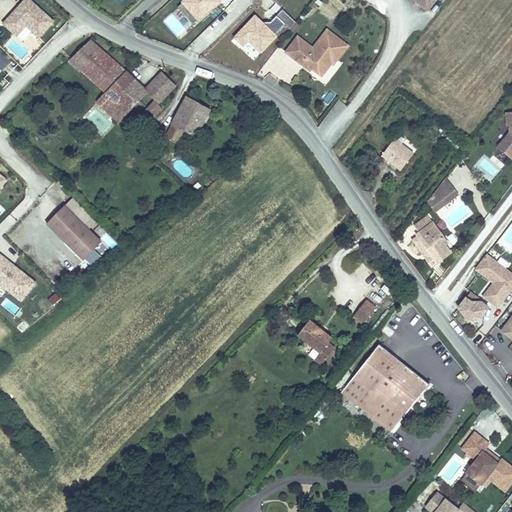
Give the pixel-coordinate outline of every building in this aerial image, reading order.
[(56,23),(30,0),(29,0),(6,25),(19,37),(29,27),(41,39),(56,23)] [(414,0),(428,10),(435,0),(414,0)] [(298,38),(286,53),(302,65),(304,63),(312,69),(319,74),(333,57),(337,60),(348,47),(327,31),(313,50),(298,38)] [(97,102),(117,121),(144,93),(145,92),(122,69),(89,41),(71,59),(83,71),(90,65),(100,76),(94,81),(105,93),(97,102)] [(333,57),(319,74),(322,76),(332,64),(334,65),(337,60),(333,57)] [(304,63),(302,65),(310,71),(312,69),(304,63)] [(90,65),(83,71),(94,81),(100,76),(90,65)] [(163,74),(175,86),(183,77),(166,70),(163,74)] [(175,86),(163,74),(145,92),(144,93),(155,103),(157,104),(175,86)] [(329,105),(335,95),(329,92),(323,102),(329,105)] [(138,106),(143,110),(152,101),(147,96),(138,106)] [(187,98),(166,137),(177,143),(183,131),(186,132),(196,137),(210,110),(187,98)] [(157,104),(155,103),(148,110),(155,117),(162,110),(157,104)] [(155,117),(148,110),(136,122),(139,125),(145,131),(157,119),(155,117)] [(511,112),(506,113),(507,126),(509,126),(509,132),(497,147),(511,159),(511,112)] [(128,131),(131,134),(139,125),(136,122),(128,131)] [(186,132),(183,131),(177,143),(179,144),(186,132)] [(395,139),(382,156),(401,170),(414,154),(395,139)] [(446,178),(428,201),(436,211),(458,195),(446,178)] [(65,207),(47,225),(84,261),(101,243),(65,207)] [(420,233),(417,235),(418,236),(437,262),(450,252),(445,245),(442,241),(445,239),(433,222),(432,223),(427,216),(415,225),(420,233)] [(511,227),(503,241),(511,246),(511,244),(511,227)] [(418,236),(413,240),(432,265),(437,262),(418,236)] [(96,253),(85,263),(89,268),(100,258),(96,253)] [(511,274),(486,255),(477,267),(494,281),(492,283),(482,297),(497,309),(511,288),(511,274)] [(0,292),(21,307),(38,282),(0,256),(0,292)] [(477,267),(475,270),(492,283),(494,281),(477,267)] [(457,308),(470,318),(483,315),(489,307),(469,292),(457,308)] [(377,306),(381,299),(371,294),(368,300),(377,306)] [(367,304),(354,319),(363,327),(376,312),(367,304)] [(315,361),(323,367),(337,352),(329,346),(333,341),(311,322),(298,338),(320,356),(315,361)] [(390,354),(380,345),(342,392),(392,432),(429,385),(409,368),(405,373),(387,357),(390,354)] [(409,368),(390,354),(387,357),(405,373),(409,368)] [(508,488),(511,482),(511,468),(501,460),(500,461),(497,464),(483,453),(486,450),(489,445),(475,434),(462,449),(477,461),(466,473),(481,485),(490,474),(508,488)] [(497,464),(500,461),(486,450),(483,453),(497,464)] [(490,474),(481,485),(485,488),(491,480),(505,491),(508,488),(490,474)] [(428,511),(460,511),(462,511),(435,494),(425,509),(428,511)]
